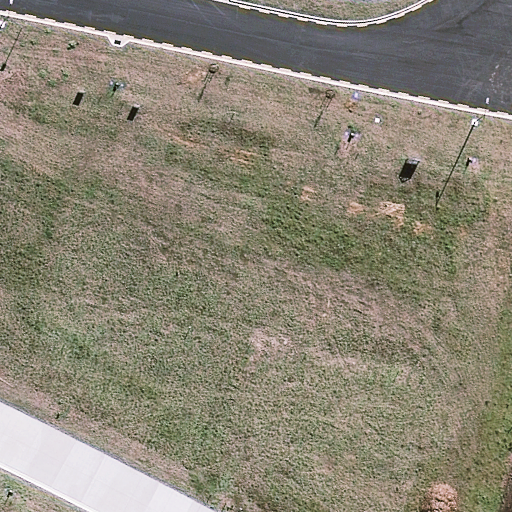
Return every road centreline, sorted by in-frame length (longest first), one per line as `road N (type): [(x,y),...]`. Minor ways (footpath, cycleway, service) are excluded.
road 1 (residential): [(110,0),(407,61),(511,39)]
road 2 (residential): [(176,511),(0,419)]
